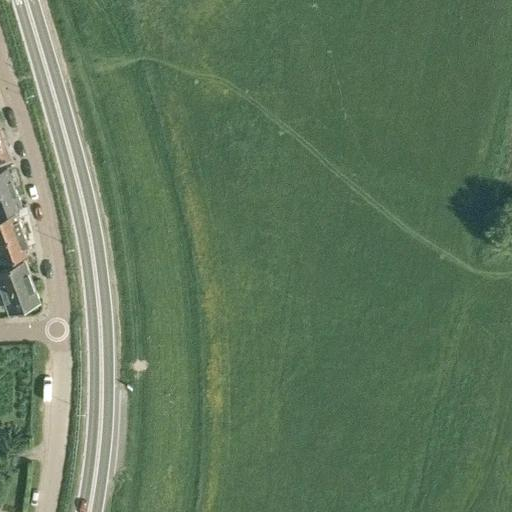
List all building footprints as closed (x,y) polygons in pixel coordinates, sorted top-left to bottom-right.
[(5,134),(0,136),(0,158),(13,154),(12,152),(13,150),(12,144),(9,144),(5,134)] [(0,189),(15,184),(8,164),(0,166),(0,189)] [(15,184),(0,189),(0,211),(22,204),(15,184)] [(0,214),(0,237),(24,229),(17,209),(0,214)] [(24,229),(0,237),(0,260),(31,249),(24,229)] [(0,289),(32,278),(24,256),(0,265),(0,289)] [(32,278),(0,289),(0,302),(6,300),(10,311),(41,299),(32,278)]
